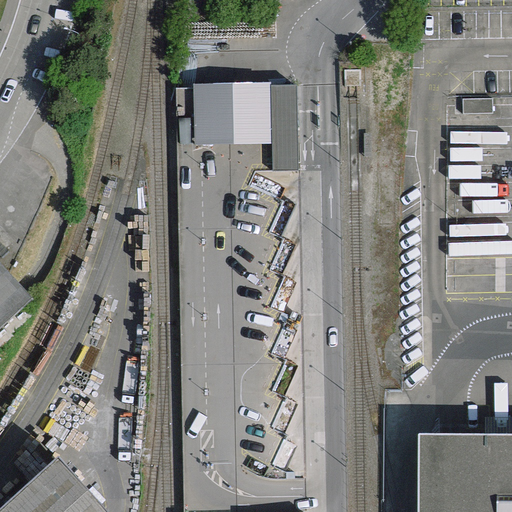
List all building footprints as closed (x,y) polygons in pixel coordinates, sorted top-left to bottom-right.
[(407,59),(368,59),(368,108),(407,107),(407,59)] [(197,84),(183,84),(183,139),(197,139),(197,84)] [(304,170),(302,84),(273,85),(275,171),(304,170)] [(0,358),(4,355),(0,349),(0,330),(38,297),(28,286),(0,256),(0,358)] [(511,511),(511,441),(434,443),(433,511),(511,511)] [(0,511),(112,511),(60,456),(0,510),(0,511)]
